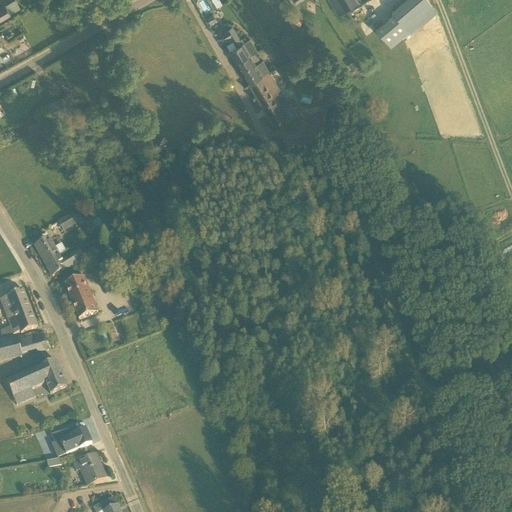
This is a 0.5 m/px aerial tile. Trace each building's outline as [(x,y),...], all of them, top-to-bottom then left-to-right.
[(205,0),(212,11),(217,8),(212,0),(205,0)] [(354,0),(340,0),(346,10),(357,3),(354,0)] [(405,0),(392,11),(394,14),(376,29),(391,47),(409,32),(411,34),(437,13),(426,0),(405,0)] [(0,20),(10,15),(10,14),(5,5),(0,7),(0,20)] [(294,13),(288,18),(296,28),(302,23),(294,13)] [(240,39),(236,33),(232,27),(222,33),(226,40),(231,37),(234,43),(235,43),(237,47),(230,51),(238,63),(251,55),(257,51),(250,39),(244,42),(241,38),(240,39)] [(284,58),(279,49),(273,52),(278,61),(284,58)] [(250,83),(263,75),(251,55),(238,63),(250,83)] [(348,65),(352,70),(357,66),(353,61),(348,65)] [(286,123),(295,117),(297,116),(289,103),(281,108),(274,95),(280,91),(269,72),(263,75),(250,83),(274,123),(283,118),(286,123)] [(69,92),(39,105),(44,118),(74,104),(69,92)] [(41,118),(28,124),(32,134),(45,128),(41,118)] [(75,217),(73,215),(59,223),(65,232),(84,221),(80,214),(75,217)] [(149,250),(151,237),(143,236),(142,249),(149,250)] [(46,265),(59,257),(49,239),(35,247),(46,265)] [(53,278),(61,273),(85,260),(80,251),(71,257),(71,258),(63,263),(59,257),(46,265),(53,278)] [(124,270),(119,257),(93,267),(98,280),(124,270)] [(82,279),(84,278),(65,285),(79,321),(98,313),(96,314),(93,307),(95,306),(89,291),(87,291),(82,279)] [(12,327),(34,319),(24,291),(1,300),(12,327)] [(38,328),(34,319),(12,327),(4,330),(7,338),(21,333),(22,334),(38,328)] [(38,355),(51,351),(44,335),(33,336),(36,347),(38,355)] [(16,337),(0,341),(0,363),(22,358),(21,351),(36,347),(33,336),(16,337)] [(67,388),(56,361),(7,382),(7,383),(14,398),(17,407),(35,399),(32,390),(38,387),(46,384),(51,395),(67,388)] [(67,456),(83,449),(92,445),(86,431),(75,436),(78,444),(64,450),(67,456)] [(88,487),(97,483),(107,479),(105,480),(99,467),(101,466),(97,456),(78,464),(74,466),(77,472),(81,471),(88,487)] [(60,460),(47,462),(48,469),(61,467),(60,460)] [(94,508),(95,511),(121,511),(118,506),(117,506),(114,499),(99,506),(94,508)]
